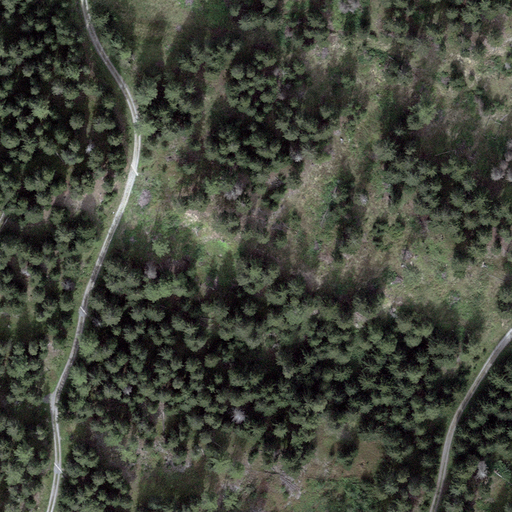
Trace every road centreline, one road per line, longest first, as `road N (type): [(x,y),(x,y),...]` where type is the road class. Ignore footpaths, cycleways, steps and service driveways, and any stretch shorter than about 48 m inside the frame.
road 1 (track): [(83,0),(138,125),(134,162),(104,235),(81,315),(83,342),(60,401),(51,511)]
road 2 (track): [(431,511),(443,487),(446,421),(487,342),(511,314)]
